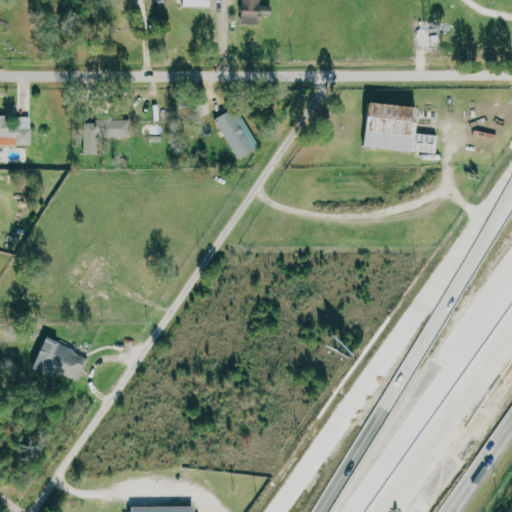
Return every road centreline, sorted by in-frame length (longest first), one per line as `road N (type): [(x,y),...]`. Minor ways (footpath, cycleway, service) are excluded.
road 1 (residential): [(331,79),(35,511)]
road 2 (tertiary): [(0,79),(511,79)]
road 3 (motorway): [(511,191),(338,511)]
road 4 (secondary): [(511,175),(305,458)]
road 5 (motorway): [(511,286),(352,511)]
road 6 (motorway): [(403,511),(511,355)]
road 7 (motorway): [(421,511),(511,406)]
